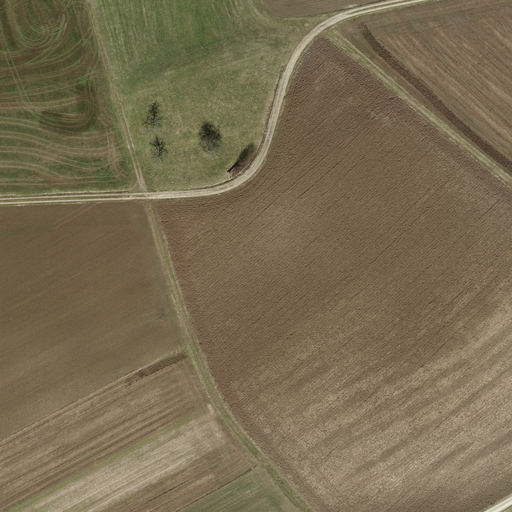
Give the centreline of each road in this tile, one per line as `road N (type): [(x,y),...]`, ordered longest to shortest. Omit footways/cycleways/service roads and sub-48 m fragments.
road 1 (track): [(414,0),(321,27),(297,52),(263,153),(235,183),(214,191),(0,202)]
road 2 (track): [(330,23),(334,37),(511,183)]
road 3 (track): [(89,0),(147,196)]
